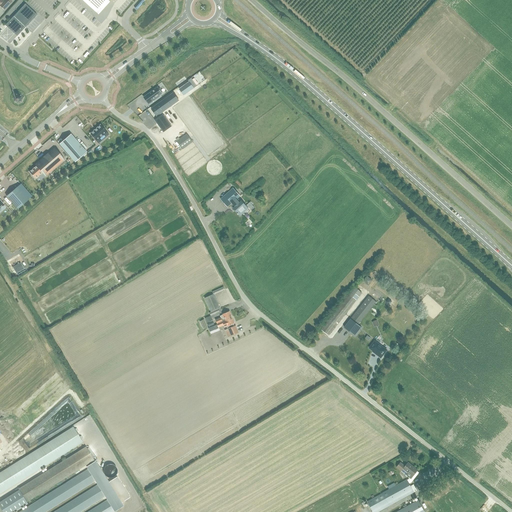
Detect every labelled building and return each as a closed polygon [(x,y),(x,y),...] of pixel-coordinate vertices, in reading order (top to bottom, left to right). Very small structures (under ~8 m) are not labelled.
[(0,0),(0,6),(4,10),(10,3),(6,0),(0,0)] [(81,0),(82,0),(87,0),(99,11),(108,1),(109,0),(81,0)] [(26,3),(6,24),(18,35),(38,14),(26,3)] [(189,82),(179,89),(184,96),(194,88),(197,86),(191,78),(188,80),(189,82)] [(157,86),(143,96),(148,103),(159,95),(158,94),(162,92),(161,91),(161,90),(159,87),(158,87),(157,86)] [(173,93),(152,109),(157,116),(172,105),(170,102),(173,100),(172,98),(175,96),(173,94),(174,94),(173,93)] [(162,113),(154,119),(162,131),(171,126),(162,113)] [(100,125),(90,134),(96,141),(106,132),(100,125)] [(71,134),(59,144),(75,162),(76,161),(86,152),(71,134)] [(187,134),(177,141),(183,149),(193,141),(187,134)] [(37,165),(29,172),(35,179),(40,175),(43,172),(45,176),(64,160),(54,149),(39,161),(36,164),(37,165)] [(21,184),(6,196),(17,209),(28,200),(31,196),(21,184)] [(248,209),(248,208),(249,207),(251,210),(254,207),(250,202),(246,206),(241,201),(241,202),(238,198),(240,196),(233,188),(221,199),(228,207),(230,205),(238,215),(239,214),(240,216),(248,209)] [(20,263),(13,267),(16,273),(24,269),(20,263)] [(363,281),(368,285),(372,280),(367,276),(363,281)] [(355,287),(349,294),(321,330),(328,335),(362,293),(355,287)] [(210,311),(220,307),(214,294),(204,298),(210,311)] [(369,295),(351,318),(358,324),(376,301),(369,295)] [(215,319),(217,324),(232,317),(229,311),(223,314),(224,318),(223,319),(222,317),(221,318),(221,317),(215,319)] [(215,324),(211,316),(205,318),(209,327),(215,324)] [(225,327),(227,327),(231,336),(239,332),(236,326),(234,326),(233,324),(235,323),(232,317),(217,324),(219,327),(224,325),(225,327)] [(351,319),(344,327),(355,336),(362,327),(358,324),(351,319)] [(381,358),(387,350),(384,348),(383,348),(375,341),(369,348),(375,352),(374,353),(381,358)] [(0,364),(8,357),(5,352),(0,356),(0,364)] [(54,387),(56,389),(63,383),(61,381),(54,387)] [(53,387),(49,391),(54,396),(58,392),(53,387)] [(48,392),(40,399),(42,401),(50,394),(48,392)] [(0,472),(0,493),(83,442),(73,427),(0,472)] [(9,427),(3,432),(8,436),(13,431),(9,427)] [(18,489),(19,490),(0,502),(0,507),(3,511),(12,511),(27,503),(27,502),(94,460),(86,446),(18,489)] [(109,484),(95,461),(87,467),(88,469),(52,492),(20,511),(79,511),(105,496),(108,500),(88,511),(113,511),(123,506),(117,497),(123,493),(115,480),(109,484)] [(400,462),(397,467),(401,471),(405,474),(406,475),(411,479),(413,477),(418,470),(415,468),(415,469),(413,467),(413,466),(408,462),(405,466),(400,462)] [(104,469),(103,472),(104,475),(106,477),(109,478),(112,478),(114,477),(116,475),(117,472),(116,469),(114,466),(112,465),(109,465),(106,466),(104,469)] [(383,493),(367,502),(372,511),(376,511),(389,505),(413,491),(407,480),(396,486),(394,483),(387,486),(389,490),(383,493)] [(424,511),(418,500),(395,511),(424,511)]
